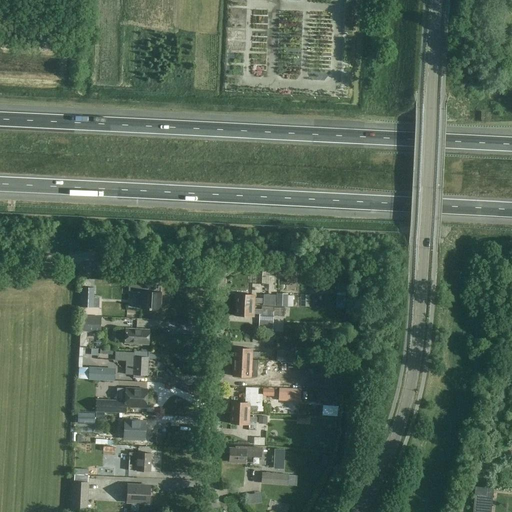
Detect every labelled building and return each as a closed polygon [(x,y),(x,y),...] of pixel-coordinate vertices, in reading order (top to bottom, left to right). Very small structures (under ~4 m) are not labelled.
[(280,294),(281,273),(271,272),(270,294),(280,294)] [(140,309),(160,310),(161,292),(157,292),(151,292),(152,285),(129,284),(128,291),(141,292),(140,309)] [(262,303),(262,298),(255,298),(255,295),(236,294),(236,305),(254,306),(254,303),(262,303)] [(275,306),(275,295),(263,294),(263,305),(275,306)] [(254,309),(254,306),(236,305),(235,316),(254,317),(254,314),(262,314),(262,309),(254,309)] [(259,323),(273,324),(274,307),(261,307),(261,309),(262,309),(262,315),(259,314),(259,323)] [(81,316),(80,328),(100,329),(101,317),(81,316)] [(148,345),(149,330),(125,329),(124,344),(148,345)] [(233,359),(252,360),(252,357),(259,357),(260,352),(252,352),(252,349),(234,348),(233,359)] [(295,348),(294,363),(302,363),(303,348),(295,348)] [(142,378),(142,375),(147,375),(148,358),(148,352),(134,351),(134,357),(132,357),(132,353),(120,352),(115,352),(115,361),(119,361),(126,361),(125,375),(133,375),(133,377),(142,378)] [(294,361),(295,351),(277,351),(276,361),(294,361)] [(252,360),(233,359),(233,370),(251,371),(251,368),(259,368),(259,363),(252,363),(252,360)] [(79,367),(79,377),(88,378),(88,367),(79,367)] [(89,369),(89,380),(114,381),(114,370),(89,369)] [(281,379),(268,378),(267,386),(280,387),(281,379)] [(257,395),(258,388),(245,387),(245,395),(257,395)] [(96,400),(95,412),(125,413),(125,407),(146,408),(147,389),(126,388),(125,401),(96,400)] [(231,413),(249,414),(249,411),(261,411),(262,406),(257,406),(257,402),(253,402),(253,406),(250,406),(250,403),(231,402),(231,413)] [(338,406),(330,405),(329,416),(337,417),(338,406)] [(249,414),(231,413),(230,424),(249,425),(249,422),(256,422),(257,417),(249,417),(249,414)] [(144,439),(145,421),(142,421),(142,416),(134,416),(134,421),(125,420),(124,438),(144,439)] [(246,449),(229,448),(228,461),(246,462),(246,449)] [(137,461),(137,471),(150,471),(151,454),(137,453),(137,454),(129,453),(129,461),(137,461)] [(109,475),(122,475),(122,467),(109,467),(109,475)] [(289,474),(262,472),(261,482),(288,484),(289,474)] [(72,510),(86,511),(88,476),(74,475),(72,510)] [(150,485),(136,485),(127,484),(126,503),(149,504),(150,485)]
